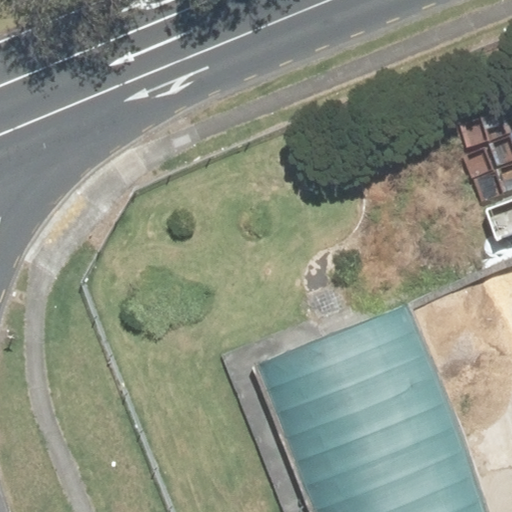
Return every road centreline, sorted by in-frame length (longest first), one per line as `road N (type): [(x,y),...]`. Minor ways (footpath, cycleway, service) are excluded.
road 1 (primary): [(264,0),(64,74)]
road 2 (primary): [(64,74),(0,205)]
